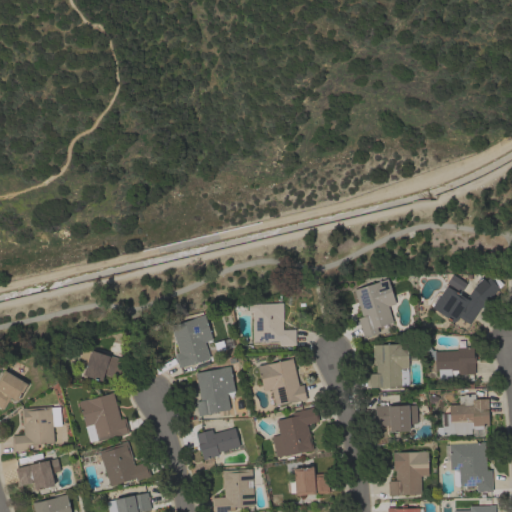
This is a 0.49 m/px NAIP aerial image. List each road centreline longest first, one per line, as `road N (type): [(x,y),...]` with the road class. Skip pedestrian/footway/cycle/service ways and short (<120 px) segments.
road 1 (residential): [(358,511),(332,353)]
road 2 (residential): [(184,511),(154,393)]
